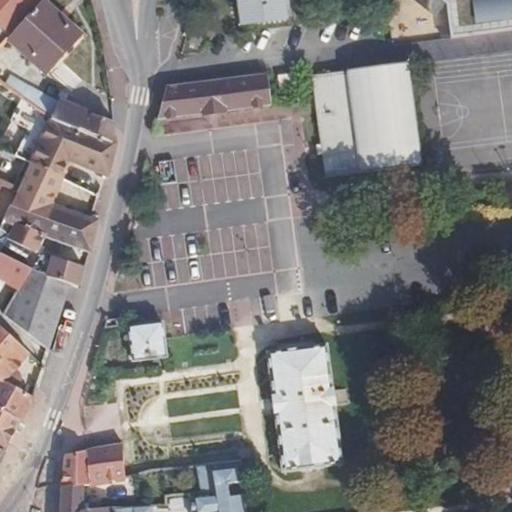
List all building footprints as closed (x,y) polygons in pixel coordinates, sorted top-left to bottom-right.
[(0,0),(0,29),(8,36),(23,20),(41,0),(0,0)] [(60,55),(93,19),(72,0),(41,0),(23,20),(60,55)] [(285,0),(237,0),(240,22),(288,16),(285,0)] [(511,0),(366,0),(372,46),(511,27),(511,0)] [(0,45),(8,36),(0,29),(0,45)] [(407,64),(309,78),(324,181),(324,182),(421,168),(407,64)] [(29,87),(12,74),(4,87),(7,89),(21,98),(29,87)] [(270,107),(266,76),(172,88),(167,89),(158,121),(202,116),(203,119),(224,117),(224,113),(270,107)] [(115,123),(61,100),(59,100),(32,89),(29,87),(21,98),(30,104),(45,114),(53,118),(55,119),(112,143),(115,123)] [(30,104),(21,98),(7,89),(4,94),(18,102),(18,106),(26,110),(30,104)] [(109,177),(117,145),(112,143),(55,119),(53,118),(38,149),(107,177),(109,177)] [(99,222),(94,220),(25,196),(0,184),(0,230),(2,232),(5,224),(45,238),(90,254),(99,222)] [(45,238),(5,224),(2,232),(9,240),(9,241),(36,254),(38,254),(45,238)] [(20,291),(32,271),(25,268),(6,258),(0,254),(4,248),(9,240),(2,232),(0,230),(0,293),(2,294),(6,284),(20,291)] [(6,258),(9,253),(4,248),(0,254),(6,258)] [(79,289),(85,269),(55,259),(54,259),(48,278),(71,285),(79,289)] [(68,298),(71,285),(48,278),(37,274),(32,271),(20,291),(5,316),(19,327),(51,353),(68,298)] [(218,311),(178,317),(180,334),(221,328),(218,311)] [(128,329),(134,363),(168,358),(163,324),(128,329)] [(32,356),(0,327),(0,412),(23,426),(36,398),(8,383),(32,356)] [(345,463),(329,342),(268,351),(285,471),(345,463)] [(23,426),(0,412),(0,421),(19,433),(23,426)] [(0,450),(9,455),(19,433),(0,421),(0,450)] [(120,481),(121,447),(70,456),(66,457),(63,487),(84,486),(100,484),(120,481)] [(0,471),(8,457),(9,455),(0,450),(0,471)] [(251,511),(239,462),(195,467),(202,494),(187,496),(190,511),(251,511)] [(84,503),(84,486),(63,487),(61,487),(61,503),(84,503)] [(159,511),(159,508),(142,508),(133,509),(106,511),(92,511),(91,506),(84,505),(84,503),(61,503),(60,511),(159,511)]
